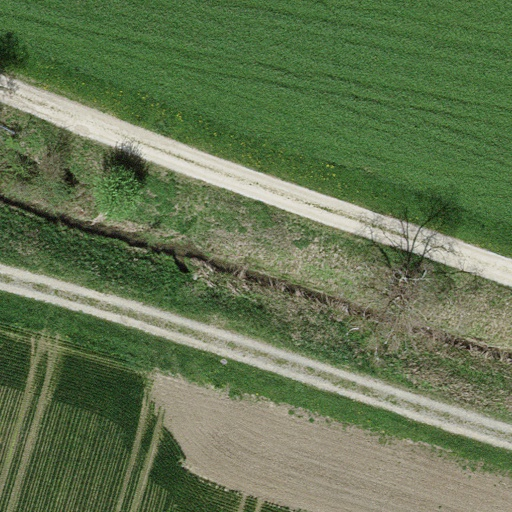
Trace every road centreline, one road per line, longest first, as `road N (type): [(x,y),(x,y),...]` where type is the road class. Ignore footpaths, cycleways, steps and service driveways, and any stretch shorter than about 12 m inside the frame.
road 1 (track): [(0,98),(511,269)]
road 2 (track): [(511,468),(0,303)]
